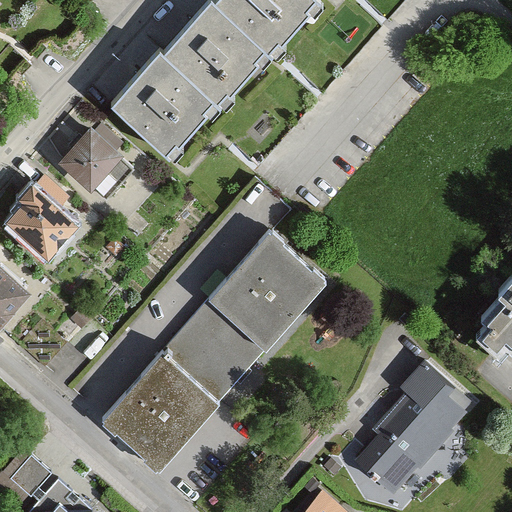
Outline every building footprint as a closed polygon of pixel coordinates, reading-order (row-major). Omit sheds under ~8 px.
[(321,3),(317,0),(219,0),(213,6),(267,55),(271,58),(321,3)] [(322,89),(380,24),(353,0),(344,0),(291,61),(322,89)] [(367,0),(387,17),(401,0),(367,0)] [(213,6),(209,3),(159,58),(214,107),(217,110),(267,55),(213,6)] [(159,58),(156,55),(106,110),(165,162),(214,107),(159,58)] [(257,163),(315,97),(283,69),(225,135),(257,163)] [(122,159),(90,129),(57,164),(90,194),(122,159)] [(68,199),(43,176),(19,203),(23,206),(6,225),(46,261),(77,228),(58,210),(68,199)] [(269,232),(106,413),(165,466),(328,285),(269,232)] [(0,324),(2,326),(37,286),(0,252),(0,324)] [(511,353),(511,295),(471,342),(494,362),(506,348),(511,353)] [(392,491),(463,414),(428,381),(435,373),(421,359),(398,384),(407,393),(376,427),(382,432),(357,459),(392,491)] [(298,511),(352,511),(323,485),(298,511)] [(93,511),(92,501),(27,505),(27,511),(93,511)]
